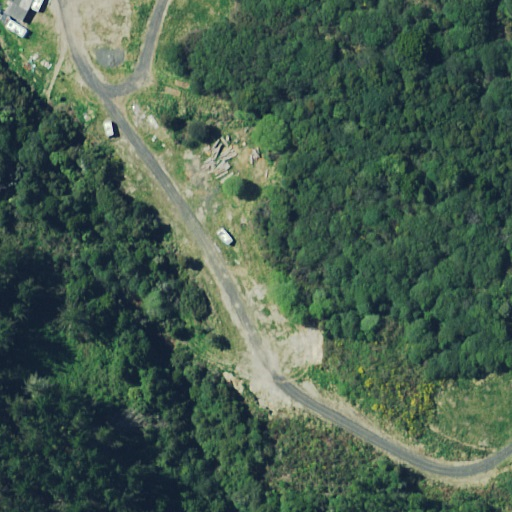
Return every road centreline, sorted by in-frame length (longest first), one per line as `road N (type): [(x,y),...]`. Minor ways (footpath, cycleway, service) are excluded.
road 1 (track): [(64,0),(105,93),(211,276),(252,325),(257,392),(232,511)]
road 2 (track): [(254,357),(443,462),(493,456),(511,445)]
